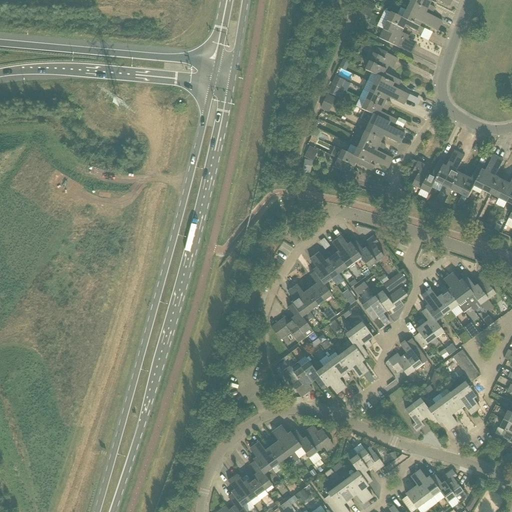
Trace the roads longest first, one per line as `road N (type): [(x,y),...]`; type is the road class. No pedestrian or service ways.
road 1 (primary): [(112,511),(177,310),(232,77)]
road 2 (primary): [(212,84),(95,511)]
road 3 (residential): [(201,511),(208,473),(224,446),(278,412),(335,416),(423,452)]
road 4 (motorway): [(217,62),(0,43)]
road 5 (motorway): [(0,73),(212,84)]
road 6 (residential): [(511,127),(481,129),(443,102),(442,71),(469,0)]
road 7 (residential): [(511,267),(345,212)]
road 8 (residential): [(266,313),(300,248),(345,212)]
